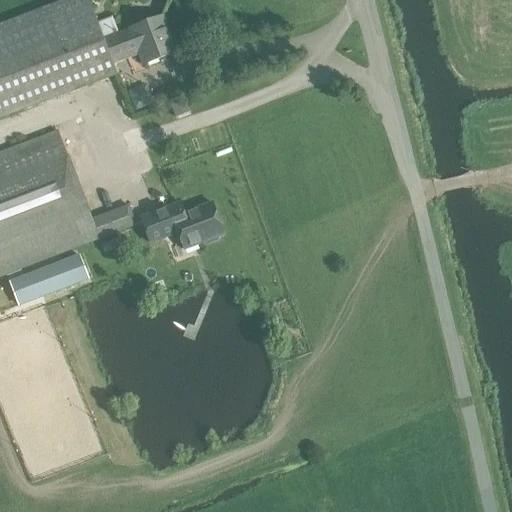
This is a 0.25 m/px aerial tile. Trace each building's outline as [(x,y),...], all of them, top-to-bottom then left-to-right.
[(87,0),(67,0),(0,25),(0,119),(116,76),(113,66),(138,56),(142,66),(176,53),(163,18),(117,35),(111,19),(97,24),(87,0)] [(189,113),(185,101),(171,106),(175,117),(189,113)] [(91,219),(57,130),(0,152),(0,278),(136,227),(128,205),(91,219)] [(223,235),(211,203),(170,218),(155,212),(140,218),(149,243),(177,233),(181,244),(194,240),(196,245),(201,243),(206,245),(217,241),(219,237),(223,235)] [(78,255),(9,281),(18,306),(88,280),(78,255)]
